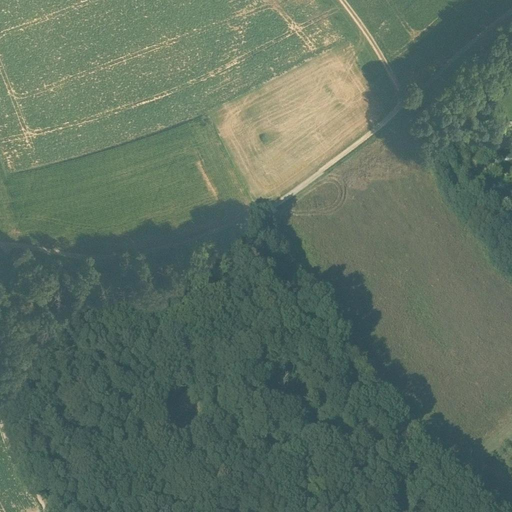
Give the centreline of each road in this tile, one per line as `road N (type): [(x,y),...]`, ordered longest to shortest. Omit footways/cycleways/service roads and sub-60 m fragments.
road 1 (track): [(259,213),(117,258),(8,246)]
road 2 (track): [(259,213),(406,101)]
road 3 (track): [(406,101),(465,199),(511,247)]
road 4 (track): [(511,11),(406,101)]
road 5 (track): [(339,0),(406,101)]
